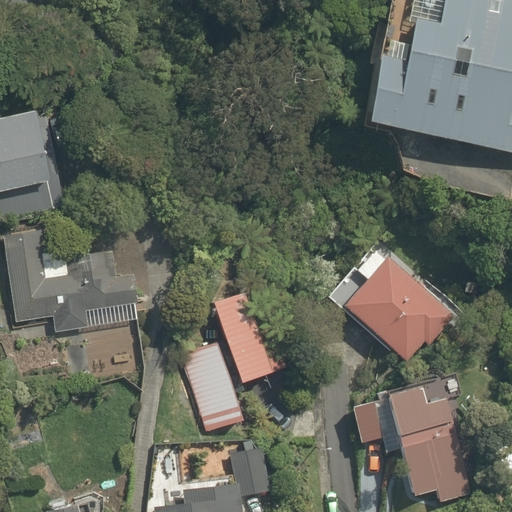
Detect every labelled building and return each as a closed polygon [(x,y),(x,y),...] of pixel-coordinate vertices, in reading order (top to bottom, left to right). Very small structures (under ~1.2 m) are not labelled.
[(511,153),(511,0),(415,0),(411,23),(418,25),(413,47),(391,42),(387,58),(383,57),(370,124),(511,153)] [(36,113),(0,120),(0,220),(65,206),(46,118),(38,120),(36,113)] [(115,279),(112,252),(66,259),(64,253),(45,255),(41,231),(3,238),(17,323),(53,317),(55,334),(138,321),(130,277),(115,279)] [(367,281),(344,306),(406,362),(424,342),(429,346),(455,317),(388,257),(385,262),(374,253),(357,272),(367,281)] [(214,304),(226,341),(179,356),(206,434),(243,422),(234,395),(244,391),(241,384),(286,368),(256,291),(214,304)] [(143,374),(135,328),(56,341),(64,388),(143,374)] [(471,494),(445,400),(426,406),(422,388),(352,408),(362,445),(382,439),(386,455),(402,450),(415,497),(437,492),(440,503),(471,494)] [(231,455),(236,484),(238,498),(271,493),(261,449),(231,455)] [(240,511),(238,498),(236,484),(183,491),(184,505),(154,508),(154,511),(240,511)]
